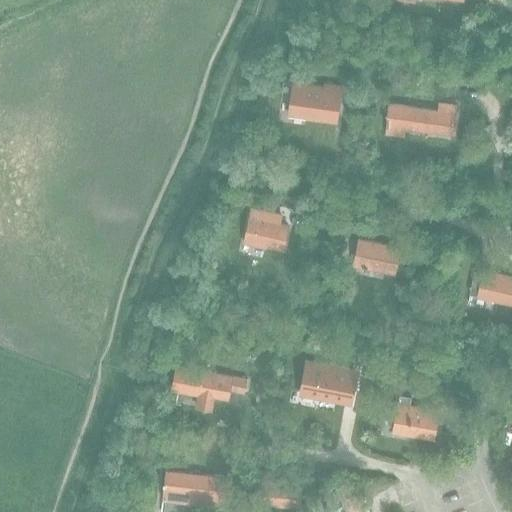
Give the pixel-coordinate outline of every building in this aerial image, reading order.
[(292,79),(288,114),(337,121),(343,83),(324,81),(324,83),(292,79)] [(453,133),(457,103),(439,101),(438,109),(389,102),(385,132),(405,135),(406,126),(453,133)] [(284,247),(289,224),(261,218),(262,209),(252,207),(245,242),(266,246),(267,243),(284,247)] [(395,272),(401,246),(359,237),(354,263),(365,265),(364,269),(367,269),(368,266),(395,272)] [(511,302),(511,275),(484,269),(484,271),(476,270),(471,294),(511,302)] [(307,360),(301,391),(350,401),(356,370),(307,360)] [(248,379),(177,366),(173,389),(199,393),(197,406),(211,408),(214,392),(221,394),(222,396),(228,397),(230,388),(246,391),(248,379)] [(434,437),(440,410),(400,402),(394,429),(434,437)] [(225,505),(228,476),(166,469),(162,499),(225,505)] [(303,484),(256,479),(254,501),(300,506),(303,484)] [(368,511),(363,497),(362,498),(356,485),(340,491),(345,504),(336,508),(337,511),(368,511)]
